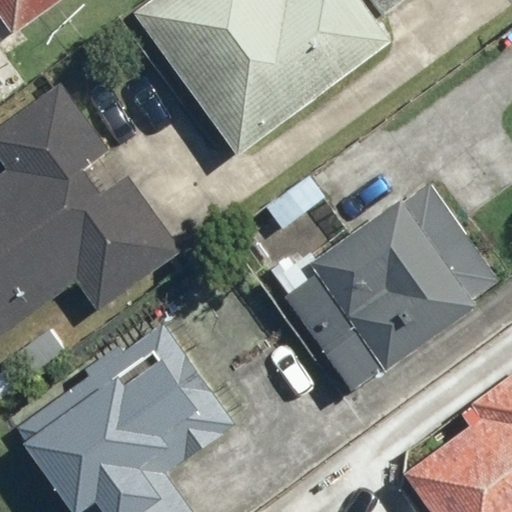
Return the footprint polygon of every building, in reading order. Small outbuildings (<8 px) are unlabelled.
[(0,0),(0,12),(15,34),(65,0),(0,0)] [(155,0),(144,8),(245,158),(405,50),(387,25),(424,0),(155,0)] [(0,80),(9,74),(0,61),(0,80)] [(0,135),(19,162),(0,175),(0,344),(83,286),(103,314),(195,249),(73,77),(0,129),(0,135)] [(262,199),(284,234),(341,200),(319,164),(262,199)] [(336,235),(274,278),(352,393),(511,283),(511,276),(444,177),(344,246),(336,235)] [(233,431),(161,329),(135,347),(129,339),(91,366),(98,377),(25,429),(83,511),(201,511),(173,473),(233,431)] [(477,406),(405,460),(444,511),(511,511),(511,345),(461,384),(477,406)]
